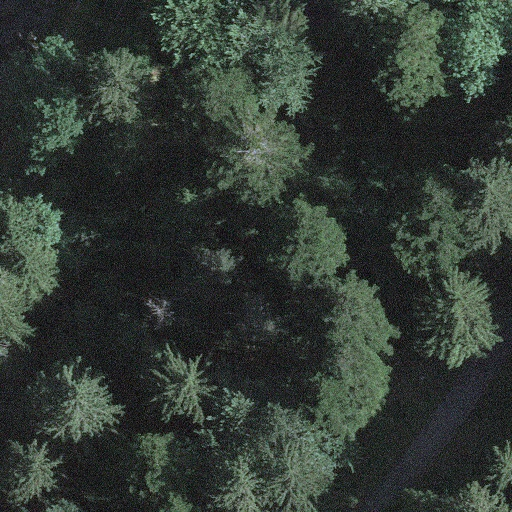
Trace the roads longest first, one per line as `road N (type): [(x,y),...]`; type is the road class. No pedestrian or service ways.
road 1 (track): [(125,0),(0,250)]
road 2 (unclassified): [(372,511),(511,324)]
